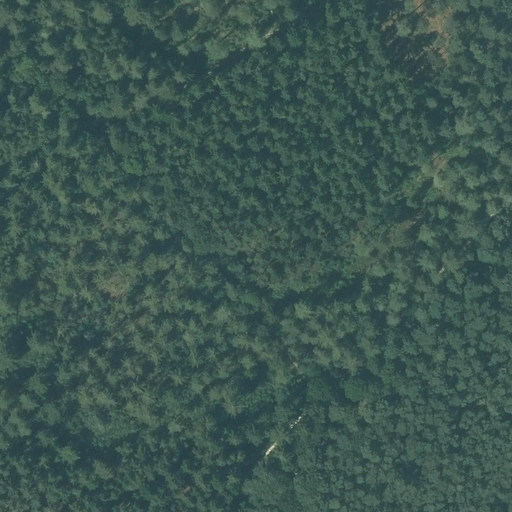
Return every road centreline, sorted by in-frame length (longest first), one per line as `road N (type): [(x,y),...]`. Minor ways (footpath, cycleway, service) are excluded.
road 1 (track): [(0,25),(94,119),(319,399)]
road 2 (track): [(511,244),(259,511)]
road 3 (track): [(280,25),(150,99),(0,152)]
